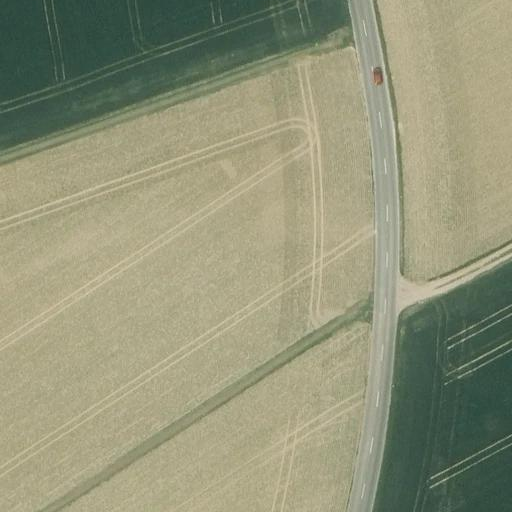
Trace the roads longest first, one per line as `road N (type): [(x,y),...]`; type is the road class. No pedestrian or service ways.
road 1 (tertiary): [(358,0),(380,112),(388,249),(376,411),(358,511)]
road 2 (track): [(44,511),(328,325),(386,303)]
road 3 (track): [(0,160),(364,31)]
road 4 (track): [(511,253),(441,292),(386,303)]
